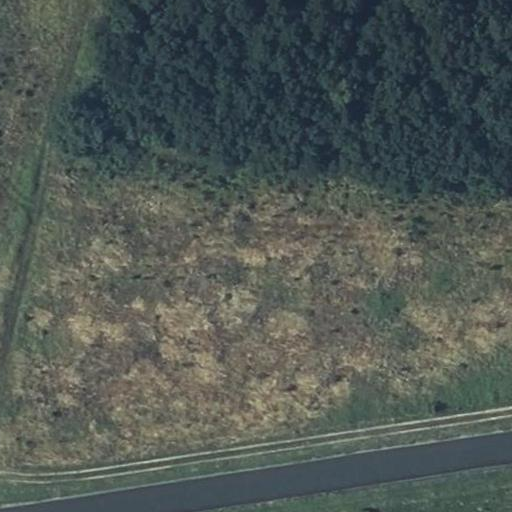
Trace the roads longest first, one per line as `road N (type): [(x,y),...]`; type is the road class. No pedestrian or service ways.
road 1 (track): [(0,473),(28,481),(511,411)]
road 2 (track): [(87,0),(0,372)]
